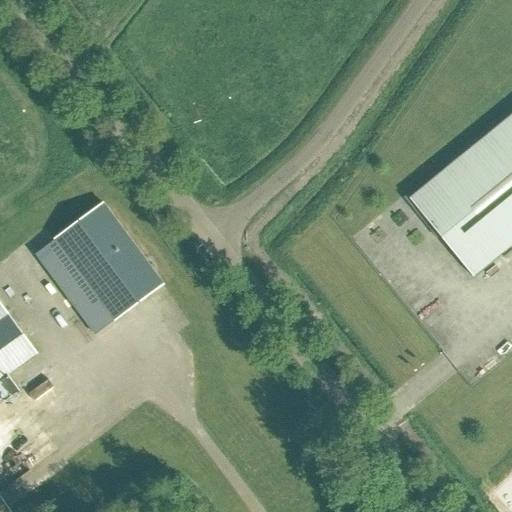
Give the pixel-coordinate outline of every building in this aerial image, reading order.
[(441,173),(409,199),(473,278),(474,277),(474,276),(511,245),(511,115),(442,173),(441,173)] [(55,239),(35,254),(96,335),(115,320),(163,284),(103,203),(55,239)] [(0,404),(19,391),(8,376),(37,355),(0,303),(0,404)] [(164,328),(155,333),(174,367),(183,363),(164,328)] [(31,401),(46,387),(38,379),(24,393),(31,401)] [(0,491),(13,483),(7,474),(0,478),(0,491)]
